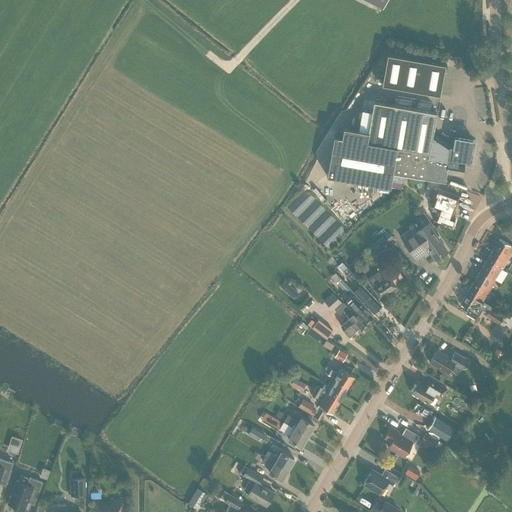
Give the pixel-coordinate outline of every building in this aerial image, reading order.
[(365,0),(383,8),(386,0),(365,0)] [(387,53),(382,84),(439,94),(445,64),(387,53)] [(436,112),(374,101),(372,111),(362,109),(358,130),(369,131),(367,141),(388,145),(384,165),(393,166),(392,172),(400,173),(398,181),(406,183),(408,175),(445,181),(446,173),(463,175),(465,163),(468,163),(472,139),(454,136),(452,146),(449,145),(450,144),(432,132),(436,112)] [(472,189),(459,187),(460,181),(450,179),(448,189),(471,194),(472,189)] [(452,216),(459,196),(437,188),(431,206),(433,207),(432,210),(437,212),(434,219),(452,226),(455,217),(452,216)] [(326,201),(331,209),(336,206),(331,198),(326,201)] [(344,210),(348,215),(355,209),(347,200),(334,212),(337,215),(344,210)] [(435,259),(443,254),(441,252),(446,248),(429,223),(417,231),(413,227),(400,236),(416,258),(428,250),(435,259)] [(493,249),(508,258),(511,250),(511,245),(499,238),(493,249)] [(388,245),(381,250),(387,259),(395,254),(388,245)] [(501,269),(508,258),(493,249),(487,260),(501,269)] [(399,260),(403,258),(398,252),(395,254),(399,260)] [(480,270),(495,279),(501,269),(487,260),(480,270)] [(391,274),(396,281),(404,276),(399,269),(391,274)] [(488,290),(495,279),(480,270),(474,281),(488,290)] [(387,272),(370,283),(380,297),(396,286),(387,272)] [(336,279),(345,289),(350,285),(342,275),(336,279)] [(352,280),(358,287),(363,283),(357,276),(352,280)] [(489,308),(490,306),(482,301),(488,290),(474,281),(461,303),(460,303),(468,308),(466,311),(467,313),(475,318),(477,318),(482,309),(487,312),(485,315),(499,323),(503,326),(505,323),(510,326),(511,323),(511,316),(511,315),(509,318),(504,314),(503,316),(489,308)] [(333,292),(324,300),(333,310),(334,309),(339,315),(348,307),(343,301),(342,302),(333,292)] [(370,293),(362,300),(373,312),(381,305),(370,293)] [(362,304),(354,311),(364,323),(372,316),(362,304)] [(358,318),(355,320),(352,316),(341,326),(352,337),(365,325),(358,318)] [(320,317),(313,326),(326,335),(333,326),(320,317)] [(326,337),(323,343),(331,347),(334,342),(326,337)] [(501,346),(494,349),(497,354),(503,351),(501,346)] [(334,357),(342,361),(347,353),(339,349),(334,357)] [(448,373),(454,363),(461,368),(467,359),(455,352),(451,358),(437,349),(430,362),(448,373)] [(343,394),(348,385),(354,376),(341,368),(338,372),(328,367),(323,376),(328,379),(333,382),(330,386),(343,394)] [(433,395),(440,399),(447,388),(428,377),(424,384),(418,381),(412,392),(429,402),(433,395)] [(306,384),(295,378),(291,384),(302,390),(306,384)] [(321,395),(323,393),(325,394),(324,395),(338,403),(343,394),(330,386),(327,392),(322,389),(323,388),(317,385),(315,389),(320,392),(319,394),(321,395)] [(284,397),(293,403),(298,395),(289,389),(284,397)] [(325,394),(323,393),(321,395),(319,394),(320,392),(315,389),(312,394),(317,397),(317,396),(322,399),(319,405),(332,413),(338,403),(324,395),(325,394)] [(464,403),(471,407),(473,402),(467,399),(464,403)] [(275,415),(281,418),(284,413),(278,409),(275,415)] [(307,436),(314,425),(301,417),(299,421),(288,415),(284,422),(307,436)] [(428,428),(447,440),(455,427),(436,416),(428,428)] [(288,439),(301,446),(307,436),(284,422),(280,428),(291,435),(288,439)] [(401,434),(398,432),(398,431),(391,426),(384,437),(391,441),(388,447),(403,456),(412,441),(415,443),(419,435),(406,427),(401,434)] [(265,434),(252,427),(248,434),(261,441),(265,434)] [(420,439),(434,447),(438,440),(425,432),(420,439)] [(275,461),(275,462),(271,459),(274,454),(267,450),(261,461),(272,466),(269,472),(282,479),(288,469),(275,461)] [(294,458),(281,451),(275,461),(288,469),(294,458)] [(5,485),(13,462),(0,457),(0,482),(1,480),(5,482),(4,484),(5,485)] [(274,492),(259,483),(263,477),(243,465),(239,473),(249,479),(244,487),(250,490),(247,495),(266,506),(274,492)] [(46,478),(50,470),(43,468),(40,476),(46,478)] [(363,484),(380,494),(387,482),(393,485),(398,477),(386,469),(381,478),(371,471),(363,484)] [(414,492),(418,482),(405,476),(400,487),(414,492)] [(34,504),(42,481),(30,477),(27,484),(17,480),(8,503),(24,509),(28,501),(29,501),(30,499),(34,501),(33,503),(34,504)] [(72,494),(85,493),(84,478),(71,478),(72,494)] [(197,488),(187,503),(192,506),(197,499),(199,500),(204,492),(197,488)] [(224,490),(220,498),(238,508),(242,501),(224,490)] [(376,501),(371,509),(375,511),(394,511),(397,508),(385,501),(383,505),(376,501)]
